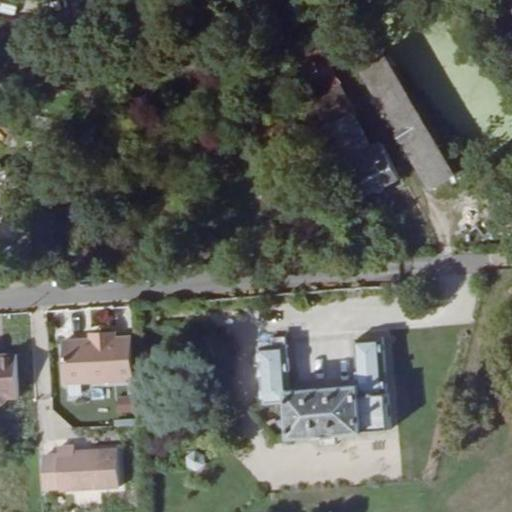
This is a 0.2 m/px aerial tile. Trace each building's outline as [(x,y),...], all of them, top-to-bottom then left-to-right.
[(297,45),(309,39),(296,15),(284,21),(297,45)] [(373,128),(321,33),(309,39),(297,45),(379,202),(413,181),(382,123),(373,128)] [(396,56),(388,43),(366,57),(373,69),(396,56)] [(396,56),(373,69),(410,130),(436,114),(396,56)] [(436,114),(410,130),(434,173),(460,157),(436,114)] [(71,374),(140,369),(137,325),(122,327),(122,319),(100,321),(100,329),(67,332),(71,374)] [(291,413),(294,443),(393,436),(387,343),(354,345),(358,394),(291,399),(288,352),(256,354),(261,415),(291,413)] [(0,402),(2,404),(10,402),(15,397),(25,396),(21,350),(0,352),(0,402)] [(200,435),(200,432),(200,430),(198,428),(196,426),(194,425),(192,424),(189,423),(187,424),(184,425),(183,427),(181,429),(180,432),(180,434),(180,437),(181,439),(183,441),(185,443),(187,444),(190,444),(192,444),(195,443),(197,442),(199,440),(200,437),(200,435)] [(68,489),(69,491),(127,487),(124,448),(82,451),(81,446),(64,447),(65,456),(51,457),(53,490),(68,489)]
